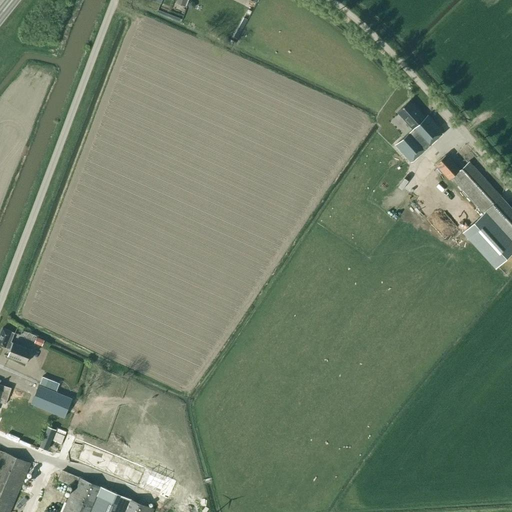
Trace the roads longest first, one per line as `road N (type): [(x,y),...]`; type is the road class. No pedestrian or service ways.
road 1 (unclassified): [(0,301),(114,0)]
road 2 (unclassified): [(511,184),(395,57),(330,0)]
